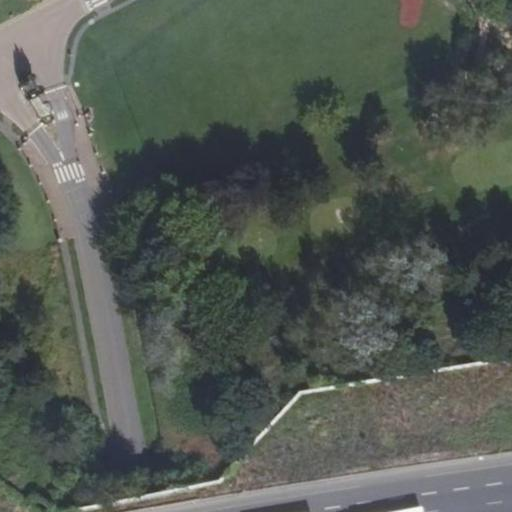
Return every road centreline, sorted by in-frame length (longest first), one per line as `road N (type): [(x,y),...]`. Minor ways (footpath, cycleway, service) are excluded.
road 1 (residential): [(143,511),(94,260),(60,153)]
road 2 (residential): [(60,153),(44,31)]
